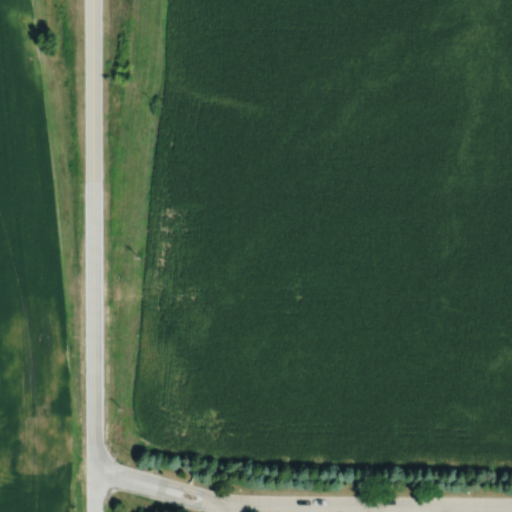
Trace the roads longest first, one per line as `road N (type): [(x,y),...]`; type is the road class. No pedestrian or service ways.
road 1 (residential): [(93,464),(93,0)]
road 2 (residential): [(93,464),(225,503),(511,505)]
road 3 (residential): [(93,477),(200,506),(225,503)]
